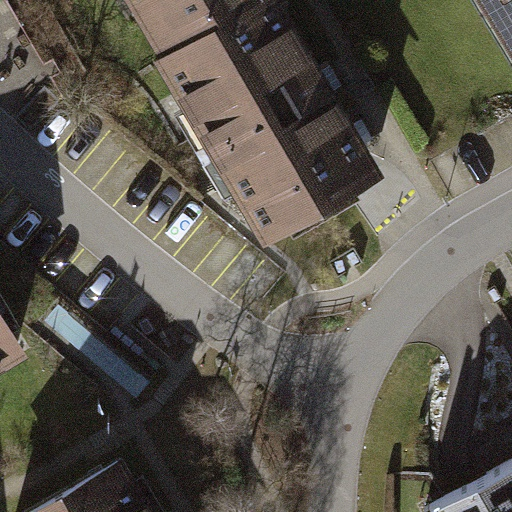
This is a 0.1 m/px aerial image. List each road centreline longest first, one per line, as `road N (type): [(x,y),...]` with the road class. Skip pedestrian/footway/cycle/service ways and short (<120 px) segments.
road 1 (residential): [(0,143),(332,412)]
road 2 (residential): [(511,217),(441,263),(397,307),(332,412)]
